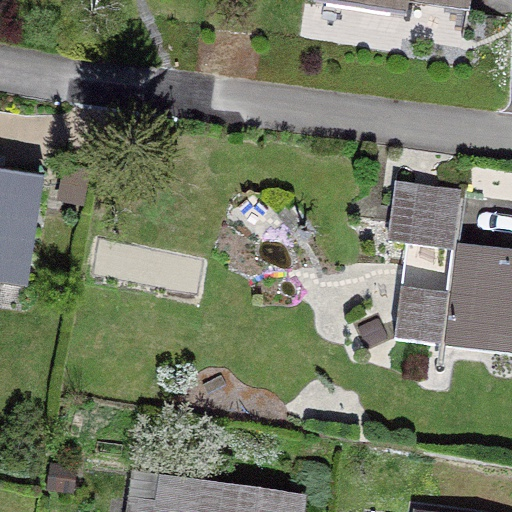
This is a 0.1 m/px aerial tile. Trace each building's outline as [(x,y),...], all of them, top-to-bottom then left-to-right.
[(312,0),(312,3),(406,18),(409,2),(467,12),(468,0),(312,0)] [(0,279),(23,285),(39,179),(0,172),(0,279)] [(396,184),(388,241),(445,249),(453,192),(396,184)] [(511,354),(511,254),(464,248),(456,312),(450,311),(448,329),(454,330),(452,347),(511,354)] [(132,503),(130,511),(297,511),(299,501),(164,481),(160,507),(132,503)]
